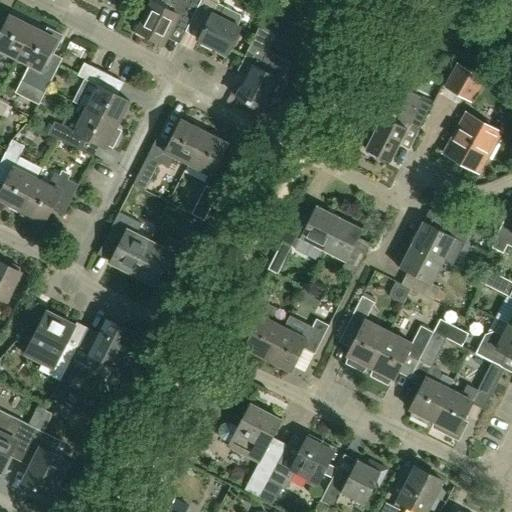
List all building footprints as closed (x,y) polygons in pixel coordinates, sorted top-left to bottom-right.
[(163,45),(180,11),(192,18),(201,0),(186,0),(186,1),(183,0),(151,0),(136,31),(163,45)] [(241,18),(240,14),(225,7),(216,3),(217,0),(201,0),(192,18),(190,23),(204,30),(198,40),(227,55),(240,28),(237,26),(241,18)] [(17,59),(33,29),(31,28),(31,24),(15,16),(12,18),(9,17),(0,35),(0,34),(0,52),(1,51),(17,59)] [(261,110),(278,78),(281,80),(288,66),(286,61),(272,54),(272,55),(266,52),(274,36),(258,28),(242,61),(252,66),(236,98),(261,110)] [(47,58),(50,52),(53,54),(62,36),(47,29),(44,34),(33,29),(17,59),(28,65),(20,80),(26,83),(45,93),(59,64),(47,58)] [(65,62),(79,69),(88,48),(75,42),(65,62)] [(107,90),(113,78),(89,65),(84,63),(77,76),(97,86),(85,108),(118,125),(130,102),(107,90)] [(485,78),(457,63),(444,87),(471,102),(485,78)] [(366,150),(390,162),(409,125),(420,130),(432,105),(421,100),(413,114),(403,109),(396,123),(383,116),(366,150)] [(106,147),(118,125),(85,108),(78,123),(65,117),(61,125),(54,121),(48,134),(76,149),(83,135),(106,147)] [(443,153),(478,173),(501,132),(466,113),(443,153)] [(188,164),(204,131),(182,119),(165,152),(152,146),(147,156),(169,167),(174,157),(188,164)] [(211,176),(228,143),(204,131),(188,164),(211,176)] [(0,199),(21,210),(36,179),(13,168),(24,145),(12,139),(0,162),(0,177),(6,181),(0,193),(0,199)] [(161,163),(147,156),(133,185),(146,192),(161,163)] [(63,215),(78,185),(54,173),(48,185),(36,179),(21,210),(44,222),(53,204),(64,210),(62,215),(63,215)] [(219,193),(206,186),(191,214),(204,221),(219,193)] [(299,208),(283,240),(296,247),(294,249),(316,261),(322,250),(323,250),(339,217),(319,207),(316,205),(311,214),(299,208)] [(133,274),(149,241),(137,234),(142,224),(119,212),(117,215),(105,239),(118,245),(109,262),(133,274)] [(422,221),(410,244),(444,261),(452,265),(464,243),(470,230),(437,213),(431,226),(422,221)] [(339,217),(323,250),(345,262),(341,270),(354,276),(370,244),(358,238),(362,228),(339,217)] [(511,222),(505,218),(493,241),(492,248),(503,253),(508,244),(511,246),(511,222)] [(176,276),(190,249),(167,237),(162,247),(149,241),(133,274),(155,286),(164,269),(176,276)] [(279,273),(291,249),(281,244),(269,268),(279,273)] [(410,244),(398,268),(408,272),(420,279),(414,291),(434,301),(441,289),(432,284),(444,261),(410,244)] [(21,273),(20,273),(19,267),(12,264),(8,266),(0,262),(0,298),(7,302),(21,273)] [(511,293),(511,281),(488,270),(487,270),(481,282),(510,297),(511,293)] [(405,301),(411,289),(396,282),(390,294),(393,299),(405,301)] [(316,308),(322,296),(304,287),(298,299),(316,308)] [(256,324),(243,348),(267,360),(284,327),(270,320),(275,309),(271,307),(266,305),(271,296),(258,289),(243,318),(256,324)] [(371,368),(389,332),(365,320),(375,303),(362,296),(348,324),(360,331),(347,356),(349,356),(347,364),(363,372),(368,366),(371,368)] [(70,362),(77,348),(67,343),(75,326),(47,311),(25,354),(42,363),(39,370),(60,381),(70,362)] [(284,327),(267,360),(290,371),(302,348),(314,354),(319,345),(329,325),(319,320),(316,319),(312,326),(302,321),(290,314),(284,327)] [(124,368),(140,336),(107,319),(95,341),(84,335),(77,348),(70,362),(92,373),(99,359),(115,367),(116,364),(124,368)] [(434,332),(446,339),(462,347),(468,334),(440,319),(434,332)] [(511,327),(508,325),(502,336),(493,331),(484,335),(475,353),(492,362),(505,368),(511,356),(511,327)] [(394,380),(406,355),(418,361),(419,360),(433,333),(420,326),(411,344),(389,332),(371,368),(373,369),(371,376),(387,385),(392,379),(394,380)] [(433,364),(446,339),(434,332),(433,333),(419,360),(432,367),(426,377),(409,410),(411,411),(410,416),(428,425),(431,421),(433,422),(449,389),(437,383),(441,376),(439,368),(433,364)] [(151,365),(159,350),(149,345),(141,360),(151,365)] [(462,420),(472,401),(478,391),(490,397),(505,368),(492,362),(477,390),(467,385),(462,395),(449,389),(433,422),(432,428),(458,441),(467,422),(462,420)] [(221,426),(219,430),(219,435),(222,439),(229,442),(227,446),(259,462),(252,475),(267,483),(268,480),(283,452),(283,451),(269,443),(281,420),(250,403),(237,427),(230,423),(225,424),(221,426)] [(119,429),(128,410),(117,405),(108,423),(119,429)] [(19,462),(46,410),(38,406),(29,425),(11,416),(8,422),(0,417),(0,471),(0,472),(8,456),(19,462)] [(69,462),(54,454),(61,441),(43,432),(53,413),(46,410),(19,462),(30,467),(22,483),(51,497),(69,462)] [(267,483),(258,500),(272,507),(282,487),(286,489),(295,472),(317,483),(319,480),(336,448),(319,439),(309,434),(296,459),(283,452),(268,480),(267,483)] [(364,505),(374,484),(379,487),(388,469),(369,459),(367,464),(357,459),(349,476),(336,469),(320,501),(333,507),(340,493),(364,505)] [(396,501),(417,511),(426,511),(443,481),(414,466),(396,501)] [(152,473),(150,472),(131,509),(133,511),(135,511),(145,511),(163,479),(152,473)] [(185,511),(188,506),(161,492),(150,511),(185,511)]
